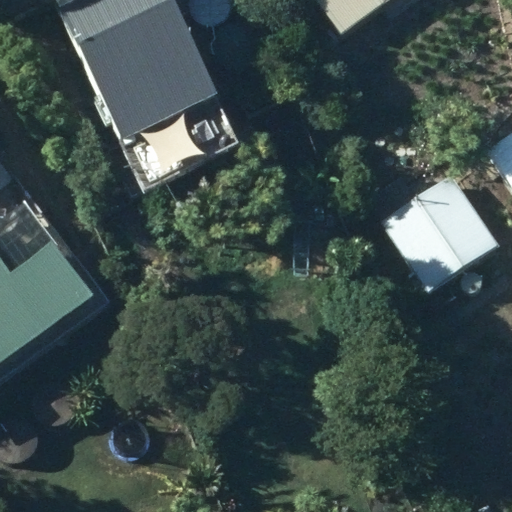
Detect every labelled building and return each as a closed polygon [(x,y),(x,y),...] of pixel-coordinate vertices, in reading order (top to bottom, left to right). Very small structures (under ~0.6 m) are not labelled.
[(225,91),(183,0),(67,0),(130,135),(225,91)] [(303,0),(338,46),(398,0),(303,0)] [(511,140),(482,161),(511,206),(511,140)] [(369,197),(430,290),(502,244),(454,172),(416,198),(402,177),(369,197)] [(0,364),(97,291),(15,182),(0,192),(0,364)] [(504,344),(482,314),(434,350),(456,380),(504,344)] [(49,437),(54,438),(58,438),(59,438),(64,438),(68,436),(73,434),(77,431),(80,427),(82,423),(84,418),(85,413),(85,408),(84,404),(83,399),(80,395),(77,391),(74,388),(70,385),(65,383),(60,382),(55,382),(50,383),(46,385),(41,387),(38,390),(34,394),(32,398),(30,402),(29,407),(29,412),(30,417),(31,422),(32,424),(31,422),(26,421),(22,420),(17,419),(13,420),(8,421),(4,424),(0,426),(0,465),(2,467),(5,470),(6,470),(10,472),(14,473),(19,473),(24,472),(28,471),(32,469),(36,466),(39,463),(42,459),(44,454),(45,450),(45,445),(44,441),(43,436),(42,434),(45,435),(49,437)]
